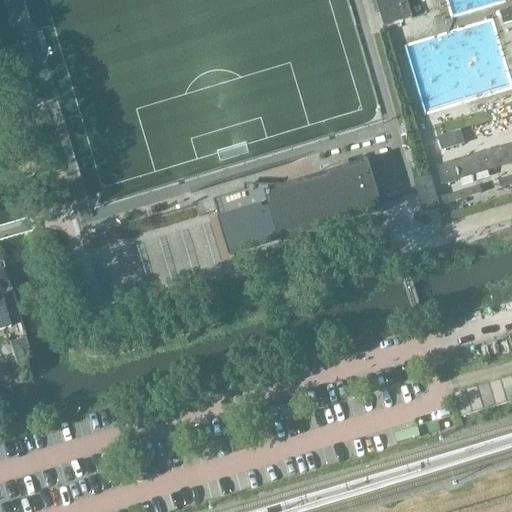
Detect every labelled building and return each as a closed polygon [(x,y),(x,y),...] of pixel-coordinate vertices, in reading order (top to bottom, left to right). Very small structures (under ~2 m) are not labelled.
[(0,0),(0,26),(18,22),(11,0),(0,0)] [(371,0),(376,15),(381,13),(385,26),(412,18),(406,0),(371,0)] [(499,16),(502,27),(511,24),(511,17),(511,13),(499,16)] [(511,146),(439,169),(444,186),(511,165),(511,146)] [(221,201),(215,202),(218,211),(217,211),(231,259),(382,213),(368,165),(351,171),(345,172),(270,195),(268,187),(265,188),(264,188),(246,188),(246,202),(228,207),(221,201)] [(511,177),(500,181),(502,188),(511,184),(511,177)] [(415,183),(424,211),(439,207),(430,178),(415,183)] [(479,187),(444,198),(445,204),(481,193),(479,187)] [(0,331),(10,329),(1,299),(0,299),(0,331)] [(511,401),(511,380),(511,377),(500,381),(507,404),(511,401)] [(507,404),(500,381),(488,384),(495,407),(507,404)] [(384,388),(391,401),(401,396),(395,383),(384,388)] [(495,407),(488,384),(477,388),(483,411),(495,407)] [(483,411),(477,388),(465,391),(472,414),(483,411)] [(461,417),(472,414),(465,391),(454,394),(461,417)]
